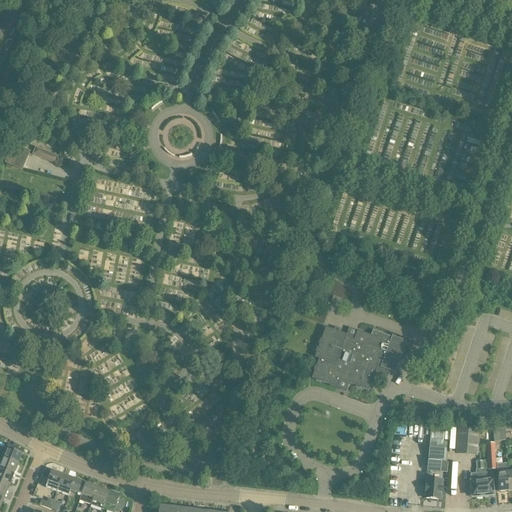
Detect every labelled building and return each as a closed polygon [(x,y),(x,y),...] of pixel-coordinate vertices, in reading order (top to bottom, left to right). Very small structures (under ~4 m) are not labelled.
[(30,152),(24,150),(13,145),(5,164),(22,171),(30,152)] [(33,155),(55,165),(59,158),(36,148),(33,155)] [(347,336),(326,328),(321,340),(320,340),(318,345),(319,345),(318,348),(317,348),(315,353),(316,353),(315,358),(319,359),(316,366),(315,366),(313,371),(314,371),(312,379),(316,380),(315,381),(320,383),(321,382),(337,388),(340,381),(356,387),(355,388),(360,389),(361,388),(369,391),(371,385),(372,386),(374,381),(373,380),(375,375),(387,379),(394,358),(398,359),(401,351),(403,352),(403,351),(401,350),(404,343),(410,345),(410,344),(388,336),(387,338),(384,337),(385,335),(373,331),(371,337),(357,332),(354,341),(346,338),(347,336)] [(479,431),(457,429),(455,456),(477,457),(479,431)] [(442,481),(429,480),(430,472),(440,473),(444,433),(431,432),(428,463),(420,463),(420,469),(427,470),(426,479),(424,499),(440,500),(442,481)] [(506,441),(505,435),(493,436),(494,442),(494,444),(495,451),(500,450),(500,442),(506,441)] [(7,448),(2,459),(18,465),(22,455),(17,452),(18,448),(8,444),(7,448)] [(494,444),(487,445),(486,445),(488,471),(496,470),(495,451),(494,444)] [(0,469),(14,475),(18,465),(2,459),(0,464),(0,469)] [(476,498),(482,498),(480,462),(476,463),(476,470),(475,470),(476,474),(470,474),(472,497),(476,497),(476,498)] [(493,496),(491,480),(487,481),(486,473),(485,469),(484,462),(480,462),(482,498),(488,497),(488,496),(493,496)] [(499,492),(508,491),(507,472),(506,464),(496,465),(497,473),(499,492)] [(0,480),(10,485),(14,475),(0,469),(0,480)] [(63,475),(52,471),(45,488),(57,493),(63,475)] [(63,475),(57,493),(68,497),(70,493),(75,480),(63,475)] [(0,492),(6,495),(10,485),(0,480),(0,492)] [(70,491),(82,495),(86,484),(75,480),(70,491)] [(79,501),(91,505),(97,488),(86,484),(82,495),(79,501)] [(108,492),(97,488),(91,505),(102,510),(108,492)] [(114,511),(120,496),(108,492),(102,510),(108,511),(114,511)] [(50,511),(52,507),(54,501),(48,499),(47,503),(42,501),(39,506),(50,511)]
